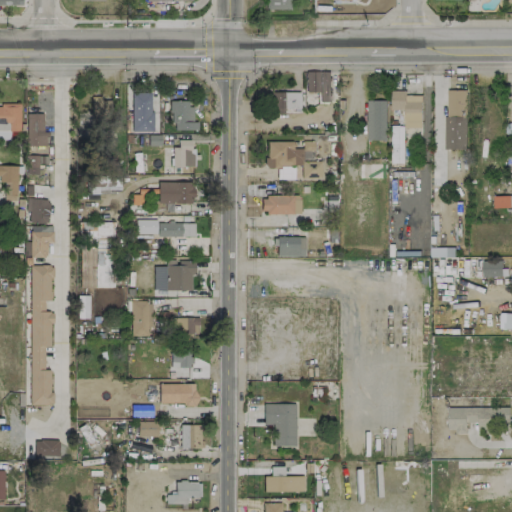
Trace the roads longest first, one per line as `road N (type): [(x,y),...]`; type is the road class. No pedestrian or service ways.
road 1 (tertiary): [(225,0),(225,511)]
road 2 (secondary): [(0,48),(151,47)]
